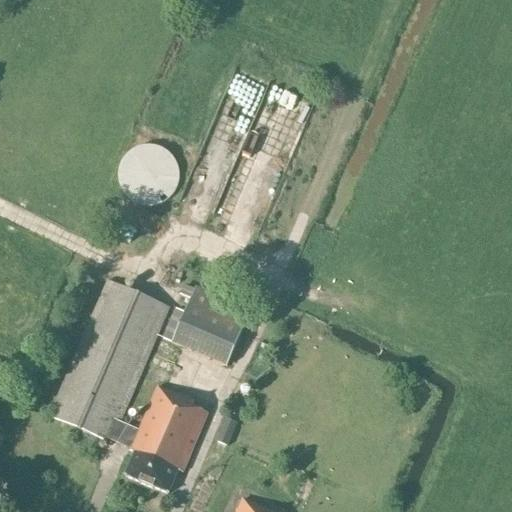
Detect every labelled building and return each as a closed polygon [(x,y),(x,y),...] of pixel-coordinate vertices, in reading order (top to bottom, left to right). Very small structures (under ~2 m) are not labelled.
[(161,143),(114,163),(136,214),(183,194),(161,143)] [(139,433),(119,424),(168,309),(108,284),(50,420),(110,445),(111,442),(131,450),(130,453),(134,455),(125,478),(140,484),(140,485),(152,490),(153,490),(168,496),(178,473),(182,474),(207,415),(192,408),(194,404),(157,389),(139,433)] [(172,346),(176,347),(227,369),(251,313),(196,289),(185,315),(176,311),(163,341),(173,345),(172,346)] [(225,420),(215,443),(228,448),(237,425),(225,420)] [(267,511),(243,501),(237,511),(267,511)]
